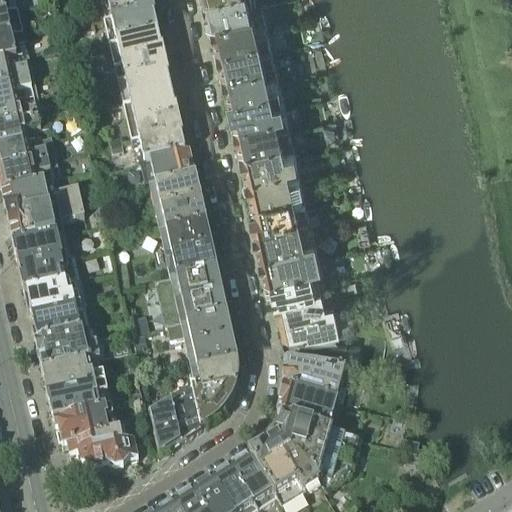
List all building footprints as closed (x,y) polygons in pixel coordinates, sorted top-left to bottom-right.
[(0,0),(0,19),(17,16),(12,0),(0,0)] [(54,7),(53,0),(40,0),(42,9),(54,7)] [(107,5),(111,23),(131,19),(128,7),(148,3),(147,0),(97,0),(99,7),(107,5)] [(201,0),(207,21),(256,10),(253,0),(201,0)] [(106,35),(109,50),(161,38),(157,22),(153,23),(148,3),(128,7),(131,19),(111,23),(113,33),(106,35)] [(216,45),(267,34),(261,9),(256,10),(207,21),(209,33),(210,32),(214,35),(216,45)] [(0,43),(22,39),(22,38),(21,38),(19,26),(17,16),(0,19),(0,43)] [(82,24),(83,30),(94,27),(93,22),(82,24)] [(274,26),(272,32),(292,29),(291,23),(274,26)] [(61,28),(63,34),(78,30),(77,25),(61,28)] [(94,27),(83,30),(85,38),(96,36),(94,27)] [(222,70),(221,71),(273,59),(267,34),(216,45),(214,50),(213,50),(215,58),(219,61),(222,70)] [(120,62),(122,72),(142,68),(145,80),(165,75),(160,55),(165,53),(161,38),(109,50),(112,64),(120,62)] [(0,68),(16,65),(27,62),(24,49),(25,49),(22,39),(0,43),(0,68)] [(227,95),(227,96),(278,83),(273,59),(221,71),(219,75),(220,83),(221,83),(225,86),(227,95)] [(0,68),(0,91),(0,90),(0,88),(15,85),(15,87),(29,84),(26,73),(18,75),(16,65),(0,68)] [(119,95),(123,109),(175,97),(171,82),(167,83),(165,75),(145,80),(142,68),(122,72),(127,93),(119,95)] [(91,72),(92,78),(104,76),(102,69),(91,72)] [(104,76),(92,78),(94,85),(106,83),(104,76)] [(0,112),(37,104),(33,83),(29,84),(15,87),(15,85),(0,88),(0,90),(0,91),(0,112)] [(231,112),(233,121),(284,109),(278,83),(227,96),(225,100),(224,100),(226,109),(227,109),(231,112)] [(135,126),(139,143),(158,139),(155,127),(175,122),(174,115),(178,114),(175,97),(123,109),(127,128),(135,126)] [(0,135),(9,134),(9,131),(24,128),(25,129),(42,125),(37,104),(0,112),(0,135)] [(239,147),(290,136),(284,109),(233,121),(231,126),(230,126),(232,134),(233,134),(237,137),(239,147)] [(141,170),(154,167),(189,159),(185,143),(180,144),(175,122),(155,127),(158,139),(139,143),(141,153),(133,155),(137,171),(141,170)] [(0,155),(35,148),(33,138),(48,135),(45,124),(42,125),(25,129),(24,128),(9,131),(9,134),(0,135),(0,155)] [(245,172),(245,173),(296,160),(306,158),(306,155),(295,158),(290,136),(239,147),(237,152),(236,152),(238,160),(239,160),(243,163),(245,172)] [(121,147),(109,150),(111,159),(123,157),(121,147)] [(0,177),(7,176),(8,178),(20,175),(19,172),(34,169),(35,170),(47,168),(45,156),(37,158),(35,148),(0,155),(0,177)] [(194,182),(189,159),(154,167),(141,170),(146,193),(154,191),(194,182)] [(251,197),(250,198),(302,187),(296,160),(245,173),(243,177),(242,177),(244,185),(248,188),(251,197)] [(0,177),(0,194),(1,199),(44,190),(42,180),(50,178),(47,168),(35,170),(34,169),(19,172),(20,175),(8,178),(7,176),(0,177)] [(304,179),(305,185),(318,182),(316,176),(304,179)] [(159,240),(165,238),(205,229),(194,182),(154,191),(161,223),(155,224),(159,240)] [(248,203),(253,224),(308,211),(302,187),(250,198),(248,202),(248,203)] [(4,214),(7,226),(81,209),(77,194),(54,200),(52,188),(44,190),(1,199),(4,214)] [(12,252),(64,240),(61,228),(84,223),(81,209),(7,226),(9,238),(10,238),(13,252),(12,252)] [(253,224),(258,249),(313,236),(308,211),(253,224)] [(166,270),(169,285),(215,274),(205,229),(165,238),(172,269),(166,270)] [(258,249),(264,274),(319,261),(333,258),(332,255),(318,258),(313,236),(258,249)] [(107,240),(109,250),(118,248),(116,238),(107,240)] [(18,268),(20,275),(66,265),(63,254),(67,253),(64,240),(12,252),(16,269),(18,268)] [(270,299),(273,298),(320,287),(337,284),(336,280),(325,282),(323,274),(322,275),(319,261),(264,274),(268,288),(267,288),(270,299)] [(66,265),(20,275),(22,284),(20,284),(23,300),(75,288),(79,287),(80,287),(74,263),(66,265)] [(115,271),(120,295),(130,293),(125,269),(115,271)] [(185,329),(185,330),(225,321),(215,274),(169,285),(169,287),(176,286),(182,313),(175,314),(179,330),(185,329)] [(29,316),(30,324),(80,313),(78,303),(82,301),(79,287),(75,288),(23,300),(27,317),(29,316)] [(320,287),(273,298),(274,301),(273,304),(275,310),(277,312),(277,315),(278,315),(282,337),(304,332),(305,336),(338,329),(332,302),(324,304),(320,287)] [(31,332),(34,348),(90,336),(87,323),(88,322),(86,311),(80,313),(30,324),(32,332),(31,332)] [(186,360),(190,377),(236,367),(235,363),(225,321),(185,330),(192,359),(186,360)] [(135,342),(147,339),(144,324),(132,327),(135,342)] [(34,348),(41,380),(99,367),(92,335),(90,336),(34,348)] [(143,342),(132,344),(135,357),(146,355),(143,342)] [(325,372),(356,377),(360,353),(359,353),(329,348),(325,372)] [(112,354),(114,363),(131,359),(129,351),(112,354)] [(311,369),(313,357),(294,354),(292,366),(311,369)] [(45,395),(47,404),(105,391),(99,367),(41,380),(42,380),(46,395),(45,395)] [(195,402),(193,405),(200,437),(210,430),(214,427),(217,424),(220,421),(223,418),(226,414),(229,411),(231,407),(232,404),(234,400),(235,396),(236,391),(237,387),(237,383),(237,379),(237,375),(237,371),(236,367),(190,377),(195,402)] [(284,395),(284,397),(341,412),(350,380),(285,369),(285,370),(284,370),(284,379),(285,379),(285,381),(282,384),(282,390),(284,393),(284,395)] [(117,381),(118,389),(137,384),(135,377),(117,381)] [(178,392),(180,400),(191,397),(189,389),(178,392)] [(50,414),(53,428),(110,415),(105,391),(47,404),(49,414),(50,414)] [(277,423),(335,438),(341,412),(284,397),(283,399),(280,401),(278,406),(280,409),(277,423)] [(132,400),(134,410),(142,408),(140,398),(132,400)] [(192,401),(170,414),(179,449),(200,437),(193,405),(192,401)] [(179,449),(170,414),(150,426),(158,462),(179,449)] [(68,452),(68,453),(118,440),(115,424),(113,424),(111,415),(110,415),(53,428),(53,429),(54,429),(56,438),(59,438),(62,454),(68,452)] [(276,446),(272,449),(281,465),(286,462),(306,468),(306,471),(319,491),(323,498),(348,482),(357,445),(335,438),(277,423),(276,424),(272,439),(276,446)] [(118,440),(68,453),(70,463),(79,461),(81,471),(91,476),(108,472),(114,476),(123,474),(127,468),(138,466),(134,447),(125,449),(123,439),(118,440)] [(272,449),(248,463),(276,507),(278,511),(285,511),(319,491),(306,471),(306,468),(286,462),(281,465),(272,449)] [(248,463),(229,475),(252,511),(271,501),(275,508),(276,507),(248,463)] [(252,511),(229,475),(211,486),(226,511),(252,511)] [(226,511),(211,486),(191,498),(200,511),(226,511)] [(200,511),(191,498),(172,510),(173,511),(200,511)]
